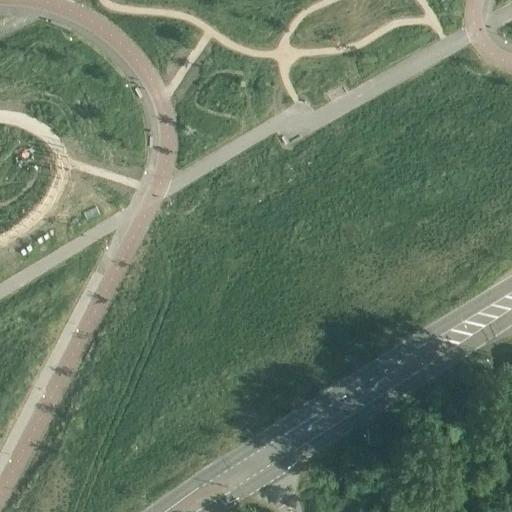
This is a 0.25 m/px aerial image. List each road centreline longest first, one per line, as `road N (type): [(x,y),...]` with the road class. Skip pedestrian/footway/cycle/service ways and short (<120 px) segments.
road 1 (motorway): [(0,302),(386,75),(449,29)]
road 2 (motorway): [(0,260),(389,46),(449,29)]
road 3 (motorway): [(0,202),(367,0)]
road 4 (primary): [(182,511),(511,299)]
road 5 (motorway): [(0,161),(292,0)]
road 6 (motorway): [(203,0),(0,112)]
road 7 (motorway): [(111,0),(0,61)]
